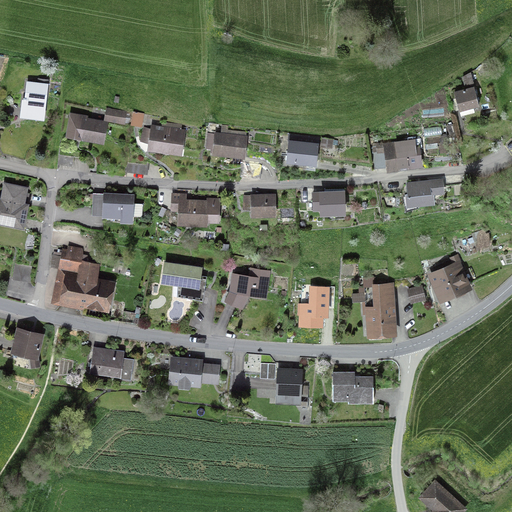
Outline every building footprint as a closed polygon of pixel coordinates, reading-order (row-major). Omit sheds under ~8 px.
[(480,77),(482,87),(493,84),(490,71),(481,74),(482,76),(480,77)] [(28,83),(26,98),(24,98),(21,116),(42,118),(46,85),(28,83)] [(478,106),(473,87),(454,92),(461,114),(473,111),(472,107),(478,106)] [(106,119),(123,122),(125,113),(108,110),(106,119)] [(131,123),(139,125),(142,124),(143,113),(133,111),(131,123)] [(86,117),(71,114),(68,136),(92,140),(92,138),(103,140),(106,122),(85,119),(86,117)] [(170,149),(170,152),(181,153),(184,131),(165,128),(164,131),(152,130),(145,127),(143,136),(151,137),(149,148),(159,150),(160,147),(170,149)] [(245,137),(208,133),(206,148),(214,149),(214,153),(232,155),(232,152),(244,153),(245,137)] [(322,145),(330,147),(332,139),(323,138),(322,145)] [(382,142),(377,143),(378,151),(372,152),(374,165),(388,163),(389,169),(420,165),(417,145),(420,145),(420,139),(383,143),(382,142)] [(287,161),(304,163),(305,160),(316,161),(318,144),(278,140),(278,153),(287,154),(287,161)] [(442,151),(458,149),(457,142),(441,144),(442,151)] [(60,164),(75,166),(77,151),(62,149),(60,164)] [(147,160),(127,158),(125,171),(145,174),(147,160)] [(243,162),(241,176),(258,178),(260,164),(243,162)] [(429,182),(408,184),(409,194),(407,194),(408,205),(433,202),(432,191),(443,190),(443,186),(467,183),(465,174),(429,177),(429,182)] [(0,222),(23,227),(28,204),(24,203),(27,187),(5,183),(2,199),(0,198),(0,222)] [(322,212),(332,212),(332,209),(344,209),(343,192),(302,193),(302,201),(313,201),(313,209),(322,208),(322,212)] [(194,219),(194,223),(205,223),(205,219),(219,220),(220,202),(185,201),(186,193),(173,193),(173,209),(181,209),(180,219),(194,219)] [(105,194),(104,214),(131,216),(132,196),(105,194)] [(263,212),(274,212),(274,195),(245,195),(244,204),(252,204),(253,215),(263,215),(263,212)] [(55,295),(106,306),(110,286),(94,282),(98,264),(82,261),(81,253),(63,249),(55,295)] [(461,261),(458,254),(451,257),(454,264),(431,274),(441,297),(471,284),(465,270),(461,272),(457,263),(461,261)] [(33,259),(16,256),(13,278),(30,280),(33,259)] [(165,262),(163,281),(178,283),(177,296),(203,299),(206,278),(200,277),(201,268),(165,262)] [(238,305),(244,293),(265,296),(269,271),(252,269),(251,276),(234,273),(231,291),(227,300),(238,305)] [(367,333),(392,332),(390,306),(392,305),(391,284),(364,286),(365,301),(362,301),(363,314),(366,314),(367,333)] [(422,285),(408,289),(412,303),(425,299),(422,285)] [(299,314),(302,314),(301,324),(321,324),(321,306),(321,299),(303,298),(303,304),(299,304),(299,314)] [(13,352),(31,356),(33,367),(40,366),(38,355),(42,336),(29,333),(29,332),(18,329),(13,352)] [(130,378),(133,359),(123,358),(124,351),(114,349),(114,350),(102,349),(102,352),(93,351),(91,366),(100,368),(99,371),(121,374),(120,377),(130,378)] [(201,362),(190,361),(190,360),(172,358),(170,381),(199,384),(199,380),(217,382),(219,366),(200,364),(201,362)] [(276,364),(261,363),(260,378),(275,378),(276,364)] [(301,372),(292,372),(292,369),(278,368),(276,402),(299,403),(301,372)] [(373,377),(349,377),(349,372),(333,372),(333,399),(373,399),(373,377)] [(460,511),(464,508),(435,482),(421,497),(436,510),(433,511),(460,511)]
